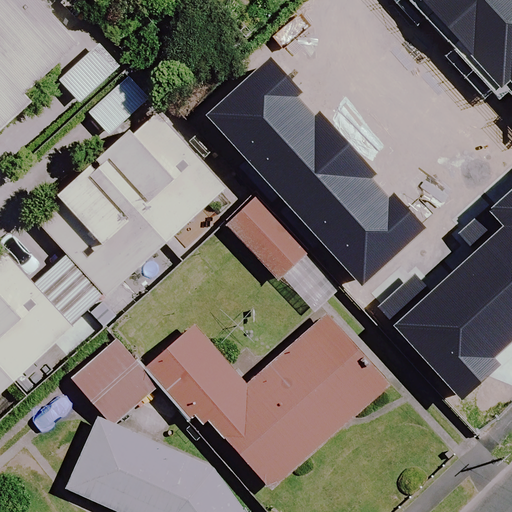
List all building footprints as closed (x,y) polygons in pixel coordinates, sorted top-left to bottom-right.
[(0,0),(0,133),(32,104),(25,96),(79,45),(36,0),(0,0)] [(365,0),(353,20),(411,58),(402,72),(441,98),(500,8),(487,0),(365,0)] [(362,30),(331,10),(316,34),(346,54),(362,30)] [(120,74),(100,48),(58,82),(78,108),(120,74)] [(86,119),(109,144),(148,109),(125,84),(86,119)] [(511,87),(500,102),(468,211),(511,223),(511,87)] [(109,144),(29,217),(67,259),(33,291),(0,254),(0,397),(225,193),(148,109),(109,144)] [(393,166),(355,130),(280,211),(318,247),(393,166)] [(307,254),(257,201),(227,229),(277,283),(307,254)] [(492,268),(436,220),(375,292),(432,340),(492,268)] [(338,292),(305,261),(283,285),(316,316),(338,292)] [(383,391),(321,322),(246,390),(191,329),(147,369),(199,427),(206,421),(270,493),(383,391)] [(154,389),(115,344),(73,380),(113,425),(154,389)] [(241,511),(206,471),(101,421),(67,492),(110,511),(241,511)]
